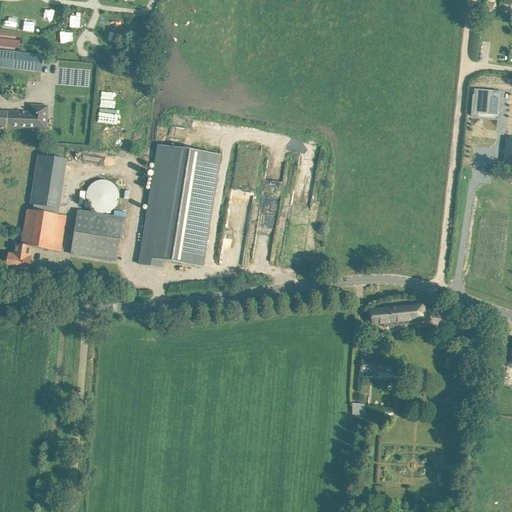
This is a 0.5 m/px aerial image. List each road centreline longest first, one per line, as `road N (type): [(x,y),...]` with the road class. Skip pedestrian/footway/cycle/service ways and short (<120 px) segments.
road 1 (unclassified): [(437,287),(390,278),(87,306)]
road 2 (unclassified): [(437,287),(463,63)]
road 3 (unclassified): [(71,511),(87,306)]
